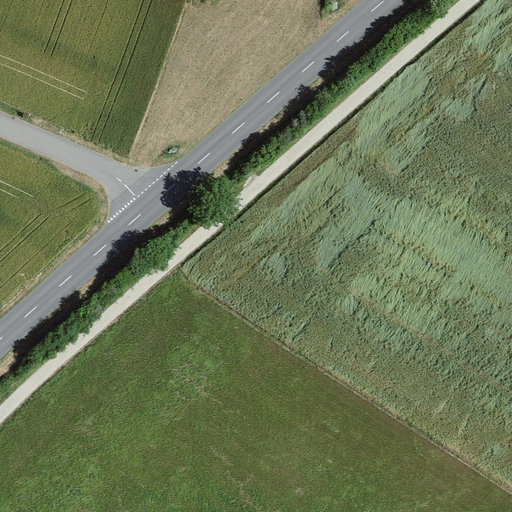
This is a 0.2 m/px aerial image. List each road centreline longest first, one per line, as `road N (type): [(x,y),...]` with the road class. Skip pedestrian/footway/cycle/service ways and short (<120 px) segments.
road 1 (track): [(481,0),(0,416)]
road 2 (tertiary): [(167,197),(393,0)]
road 3 (tertiary): [(0,342),(167,197)]
road 4 (residential): [(167,197),(0,124)]
